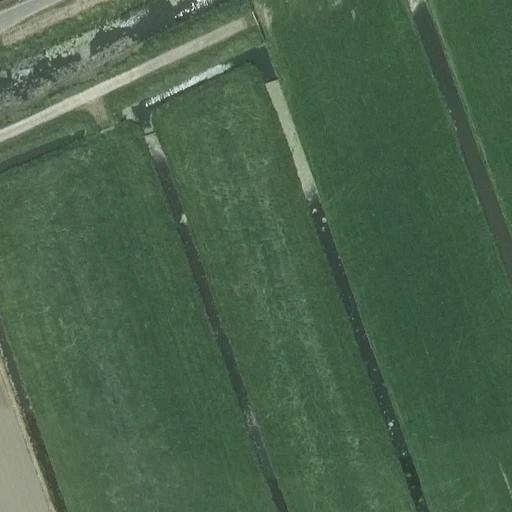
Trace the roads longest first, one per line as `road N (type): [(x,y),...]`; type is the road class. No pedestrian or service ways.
road 1 (track): [(456,511),(280,33),(260,17),(241,25)]
road 2 (track): [(185,345),(90,97)]
road 3 (unclassified): [(0,136),(241,25)]
